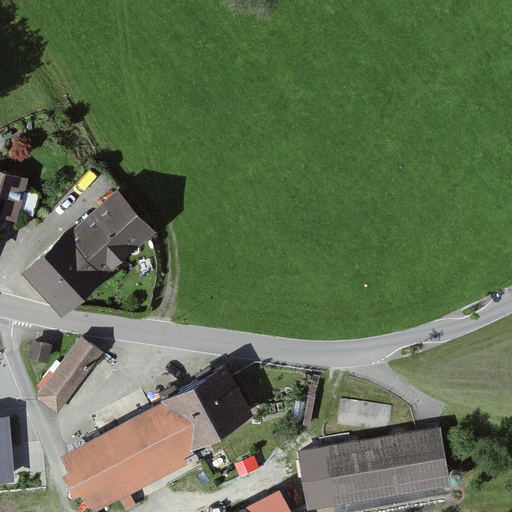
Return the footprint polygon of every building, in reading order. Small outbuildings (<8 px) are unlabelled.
[(0,170),(0,218),(17,223),(29,179),(0,170)] [(158,224),(121,186),(33,272),(70,310),(158,224)] [(36,399),(58,415),(103,353),(81,337),(36,399)] [(29,360),(49,363),(52,345),(32,341),(29,360)] [(188,452),(254,417),(227,366),(161,402),(162,404),(188,452)] [(188,452),(162,404),(61,458),(90,511),(98,511),(187,465),(185,460),(191,457),(188,452)] [(0,484),(15,483),(9,418),(0,418),(0,484)] [(298,452),(308,511),(452,487),(442,427),(298,452)] [(291,511),(280,489),(236,511),(291,511)]
